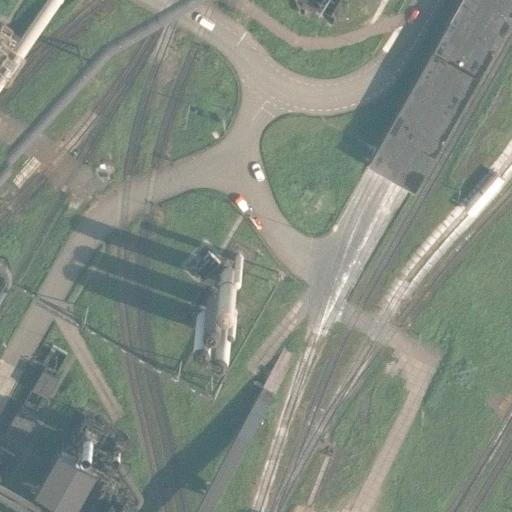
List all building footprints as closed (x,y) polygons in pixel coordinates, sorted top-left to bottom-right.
[(511,0),(458,0),(397,108),(368,158),(379,165),(401,177),(413,184),(451,118),(462,99),(511,10),(511,0)] [(260,385),(272,392),(298,347),(286,340),(260,385)] [(57,374),(42,366),(30,387),(45,395),(57,374)] [(21,402),(4,432),(20,441),(37,411),(21,402)] [(232,415),(229,422),(236,426),(239,419),(232,415)] [(79,498),(97,453),(56,436),(37,481),(79,498)] [(129,511),(139,496),(124,488),(110,511),(129,511)]
